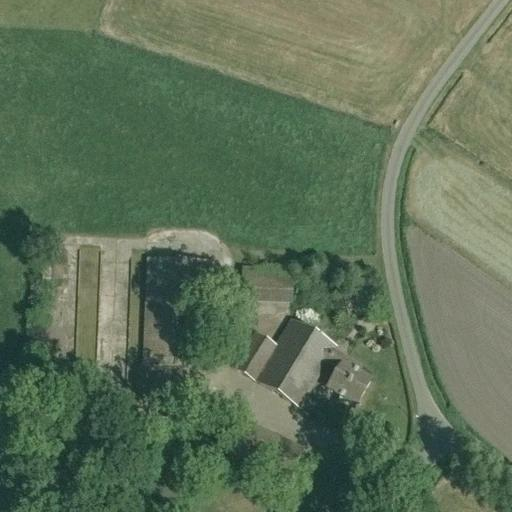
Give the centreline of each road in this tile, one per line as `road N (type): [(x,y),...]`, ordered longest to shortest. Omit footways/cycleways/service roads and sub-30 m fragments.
road 1 (unclassified): [(435,440),(402,327),(396,153),(412,117),(505,0)]
road 2 (track): [(435,440),(372,454),(228,403),(0,410)]
